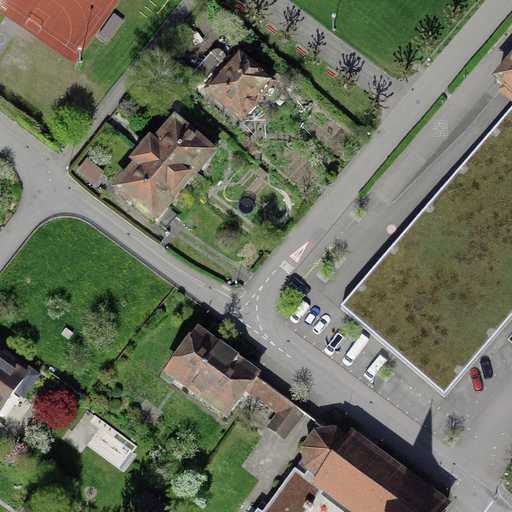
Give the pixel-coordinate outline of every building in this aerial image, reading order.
[(235,47),(241,45),(243,38),(238,34),(232,36),(230,42),(235,47)] [(236,58),(232,55),(212,78),(216,81),(207,92),(238,120),(242,115),(247,115),(253,109),(252,104),(262,96),(269,85),(236,58)] [(511,61),(494,82),(511,97),(511,61)] [(511,316),(511,108),(338,310),(441,399),(511,316)] [(147,143),(139,153),(179,188),(208,155),(173,125),(153,148),(147,143)] [(163,207),(179,188),(139,153),(130,164),(135,169),(115,191),(150,222),(151,220),(156,224),(167,210),(163,207)] [(91,187),(100,175),(85,162),(75,174),(91,187)] [(281,441),(302,413),(254,378),(224,356),(196,335),(165,375),(224,419),(244,392),(276,416),(266,429),(281,441)] [(21,400),(37,378),(15,363),(10,370),(0,362),(0,411),(13,394),(21,400)] [(318,481),(313,489),(347,511),(441,511),(444,508),(361,447),(349,439),(345,445),(332,435),(314,438),(302,453),(305,471),(318,481)] [(347,511),(313,489),(292,473),(262,511),(347,511)] [(163,511),(165,510),(145,492),(127,511),(163,511)] [(24,509),(27,511),(37,511),(42,506),(31,498),(24,509)]
